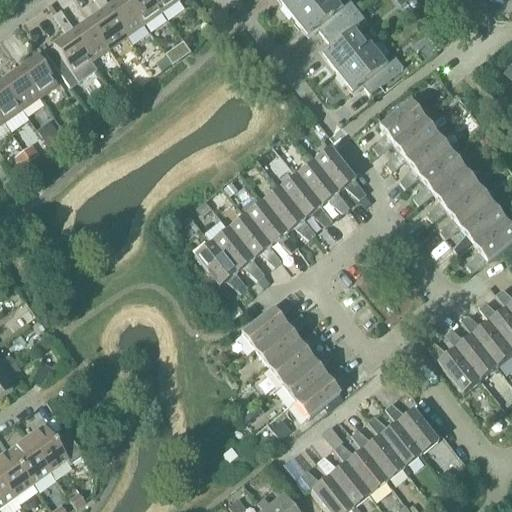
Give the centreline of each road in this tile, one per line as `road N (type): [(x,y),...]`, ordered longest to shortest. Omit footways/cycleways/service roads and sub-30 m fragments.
road 1 (residential): [(385,221),(309,280),(371,359),(394,341)]
road 2 (residential): [(499,475),(394,341)]
road 3 (residential): [(329,130),(223,0)]
road 4 (residential): [(394,341),(447,299),(385,221)]
